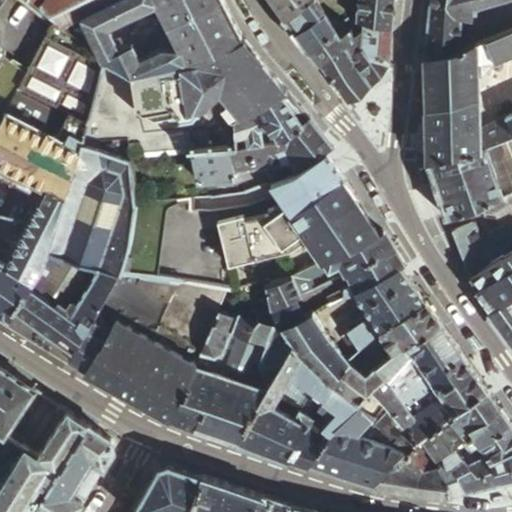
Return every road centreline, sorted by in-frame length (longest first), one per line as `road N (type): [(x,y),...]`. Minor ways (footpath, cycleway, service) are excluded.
road 1 (tertiary): [(142,433),(271,480),(394,511)]
road 2 (tertiary): [(395,194),(254,0)]
road 3 (tertiary): [(511,369),(395,194)]
road 4 (tertiary): [(395,194),(409,0)]
road 5 (tertiary): [(0,340),(142,433)]
